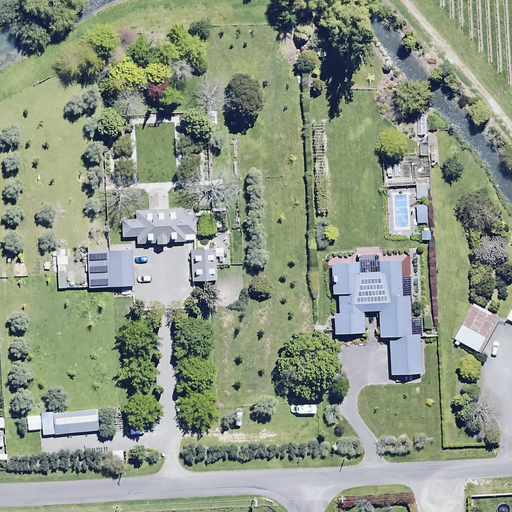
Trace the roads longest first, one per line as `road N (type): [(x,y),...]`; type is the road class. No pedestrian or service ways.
road 1 (unclassified): [(0,494),(306,480)]
road 2 (unclassified): [(306,480),(511,468)]
